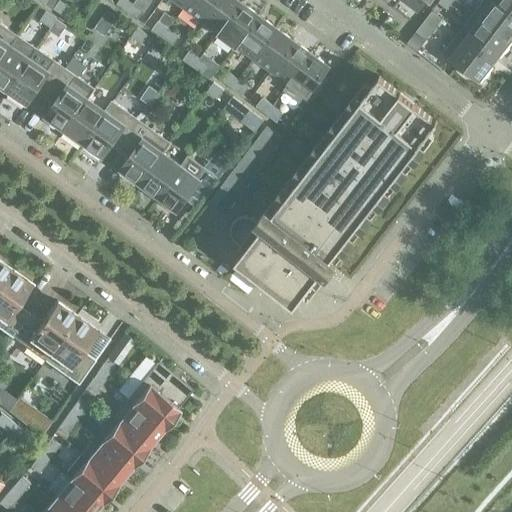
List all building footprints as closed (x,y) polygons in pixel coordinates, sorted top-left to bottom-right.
[(70,6),(61,0),(59,0),(54,8),(64,15),(70,6)] [(127,11),(133,2),(129,0),(118,0),(116,4),(127,11)] [(187,0),(184,6),(201,18),(214,0),(187,0)] [(239,0),(214,0),(201,18),(219,31),(241,1),(239,0)] [(447,8),(453,0),(439,0),(439,2),(447,8)] [(511,12),(496,0),(482,0),(473,13),(511,42),(511,41),(511,12)] [(511,0),(496,0),(511,12),(511,0)] [(236,44),(258,14),(241,1),(219,31),(236,44)] [(143,10),(133,2),(127,11),(137,19),(143,10)] [(56,17),(46,10),(40,19),(50,26),(56,17)] [(431,11),(416,31),(426,38),(441,18),(431,11)] [(511,42),(473,13),(458,31),(494,59),(498,54),(501,56),(511,42)] [(258,14),(236,44),(254,57),(276,27),(258,14)] [(162,36),(168,27),(158,20),(151,28),(162,36)] [(0,60),(17,35),(0,22),(0,60)] [(148,34),(137,27),(131,35),(141,43),(148,34)] [(179,35),(168,27),(162,36),(172,43),(179,35)] [(276,27),(254,57),(271,69),(293,39),(276,27)] [(494,59),(458,31),(443,51),(459,63),(456,66),(468,76),(471,72),(482,81),(493,66),(491,64),(494,59)] [(17,35),(0,60),(0,87),(6,92),(37,47),(17,35)] [(293,39),(271,69),(288,82),(283,89),(311,52),(293,39)] [(37,47),(6,92),(25,105),(39,85),(48,92),(65,67),(37,47)] [(200,57),(189,50),(183,58),(193,66),(200,57)] [(311,52),(283,89),(302,102),(310,90),(316,94),(326,80),(321,76),(329,65),(311,52)] [(68,64),(82,73),(89,61),(74,53),(68,64)] [(210,65),(200,57),(193,66),(204,74),(210,65)] [(44,118),(63,131),(87,97),(94,88),(65,67),(48,92),(57,98),(44,118)] [(232,87),(238,78),(228,71),(222,79),(232,87)] [(273,212),(267,207),(257,220),(253,216),(246,214),(240,215),(235,218),(231,224),(230,230),(232,236),(236,241),(244,248),(236,259),(294,305),(303,293),(308,298),(336,262),(331,257),(338,249),(343,253),(354,239),(349,235),(355,226),(361,230),(372,216),(366,212),(373,203),(379,207),(390,193),(384,189),(391,180),(396,185),(407,171),(402,166),(409,158),(414,162),(425,148),(419,144),(437,120),(436,119),(435,120),(380,77),(381,76),(379,75),(361,98),(356,94),(345,108),(350,112),(343,121),(338,116),(327,130),(333,135),(326,144),(320,139),(309,153),(315,157),(308,166),(302,162),(292,176),(297,180),(290,189),(285,185),(274,199),(280,203),(273,212)] [(249,86),(238,78),(232,87),(242,95),(249,86)] [(224,89),(214,81),(207,90),(218,97),(224,89)] [(87,97),(63,131),(82,145),(113,101),(112,100),(105,110),(87,97)] [(273,104),(264,97),(256,105),(266,113),(273,104)] [(113,101),(82,145),(101,158),(115,139),(124,145),(141,121),(113,101)] [(283,112),(273,104),(266,113),(276,121),(283,112)] [(119,171),(138,185),(169,141),(141,121),(124,145),(133,152),(119,171)] [(283,137),(267,125),(208,202),(224,214),(283,137)] [(169,141),(138,185),(156,198),(181,164),(163,152),(170,142),(169,141)] [(181,164),(156,198),(175,212),(189,193),(198,199),(194,204),(196,205),(217,176),(188,155),(181,164)] [(0,284),(11,268),(0,259),(0,284)] [(11,268),(0,284),(0,327),(12,336),(29,312),(17,303),(32,283),(11,268)] [(41,320),(29,312),(12,336),(45,359),(77,314),(56,300),(41,320)] [(77,314),(45,359),(78,383),(95,358),(82,349),(97,329),(77,314)] [(114,364),(106,358),(96,372),(104,378),(114,364)] [(158,359),(127,397),(164,428),(180,408),(177,406),(193,388),(158,359)] [(99,387),(104,378),(96,372),(86,386),(95,393),(99,387)] [(0,402),(8,408),(16,396),(0,384),(0,402)] [(51,419),(19,394),(8,409),(40,433),(51,419)] [(86,404),(78,397),(68,411),(76,418),(86,404)] [(164,428),(127,397),(111,415),(149,446),(164,428)] [(66,432),(76,418),(68,411),(58,426),(66,432)] [(0,413),(0,424),(8,431),(14,423),(0,413)] [(149,446),(111,415),(110,416),(116,421),(102,437),(97,433),(96,434),(133,465),(149,446)] [(28,434),(14,423),(8,431),(22,441),(28,434)] [(133,465),(96,434),(80,452),(118,483),(133,465)] [(58,444),(50,438),(40,451),(48,457),(58,444)] [(38,471),(48,457),(40,451),(30,465),(38,471)] [(118,483),(80,452),(65,471),(102,502),(118,483)] [(93,511),(102,502),(65,471),(64,472),(70,476),(55,494),(76,511),(93,511)] [(30,482),(20,475),(9,488),(18,496),(30,482)] [(0,502),(7,509),(18,496),(9,488),(0,498),(0,502)] [(76,511),(55,494),(39,511),(76,511)]
